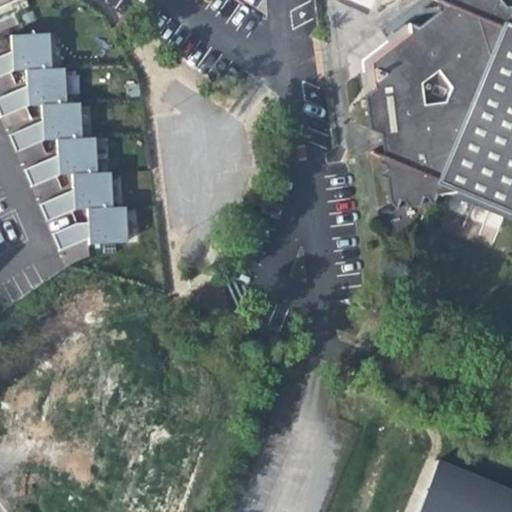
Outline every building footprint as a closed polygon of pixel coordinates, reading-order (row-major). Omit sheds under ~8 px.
[(437,185),(511,219),(511,21),(501,17),(493,0),(454,0),(360,67),(379,201),(437,185)] [(49,69),(46,33),(11,36),(12,51),(13,72),(25,71),(49,69)] [(0,77),(13,72),(12,51),(0,55),(0,77)] [(63,104),(60,68),(49,69),(25,71),(26,86),(27,107),(39,106),(63,104)] [(66,71),(67,100),(79,99),(77,70),(66,71)] [(27,107),(26,86),(0,96),(0,116),(1,117),(27,107)] [(77,139),(75,103),(63,104),(39,106),(40,124),(41,141),(56,140),(77,139)] [(41,141),(40,124),(9,137),(12,143),(15,152),(41,141)] [(94,173),(93,138),(77,139),(56,140),(57,155),(58,176),(71,175),(94,173)] [(58,176),(57,155),(23,169),(26,177),(31,187),(58,176)] [(108,208),(106,173),(94,173),(71,175),(72,189),(73,210),(87,209),(108,208)] [(73,210),(72,189),(38,204),(43,216),(45,222),(73,210)] [(124,242),(123,207),(108,208),(87,209),(88,222),(88,237),(89,244),(124,242)] [(88,237),(88,222),(75,222),(51,233),(54,242),(58,250),(88,237)] [(0,313),(9,307),(0,297),(0,313)] [(87,374),(53,330),(0,368),(0,465),(33,511),(111,511),(156,481),(128,424),(70,452),(43,417),(87,374)] [(511,511),(511,490),(433,458),(411,511),(511,511)]
